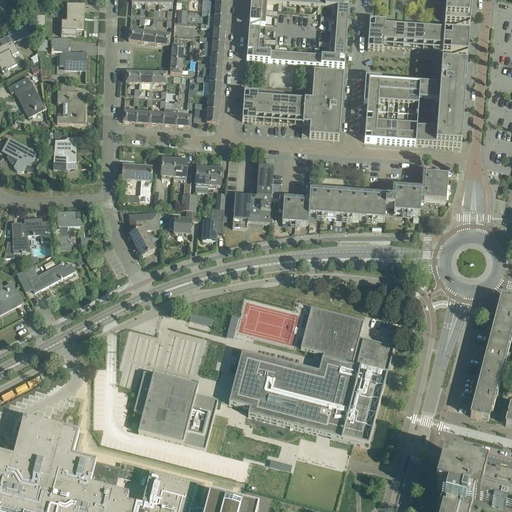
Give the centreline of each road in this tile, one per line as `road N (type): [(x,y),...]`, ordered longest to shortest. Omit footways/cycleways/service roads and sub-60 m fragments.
road 1 (tertiary): [(144,300),(255,266),(395,260)]
road 2 (tertiary): [(0,374),(144,300)]
road 3 (residential): [(350,151),(361,0)]
road 4 (residential): [(474,160),(485,9)]
road 5 (residential): [(227,143),(238,0)]
road 6 (residential): [(108,135),(113,0)]
road 7 (residential): [(474,160),(350,151)]
road 8 (residential): [(350,151),(227,143)]
